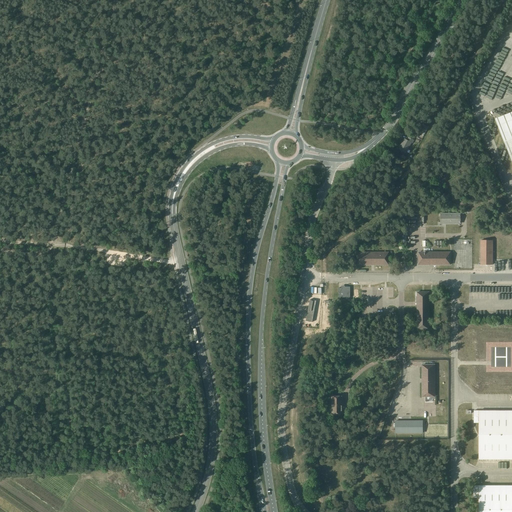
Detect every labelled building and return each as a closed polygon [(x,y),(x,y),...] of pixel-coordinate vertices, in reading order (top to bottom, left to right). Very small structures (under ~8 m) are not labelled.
[(511,112),(495,119),(511,161),(511,112)] [(404,139),(398,149),(406,153),(411,143),(412,143),(414,140),(408,137),(407,140),(404,139)] [(460,223),(460,214),(448,214),(448,213),(446,213),(446,214),(440,214),(439,216),(441,216),(441,224),(460,223)] [(480,258),(480,264),(485,264),(487,264),(492,264),(493,240),(480,240),(480,258)] [(357,252),(357,265),(371,265),(374,265),(389,265),(389,252),(357,252)] [(419,252),(419,265),(433,264),(436,264),(450,264),(450,252),(426,252),(425,252),(419,252)] [(338,297),(350,297),(350,287),(341,287),(341,288),(338,288),(338,297)] [(429,292),(417,292),(417,330),(430,330),(430,295),(433,295),(433,293),(430,293),(429,292)] [(316,301),(312,300),(310,299),(306,321),(308,321),(312,322),(316,301)] [(422,383),(422,397),(435,397),(434,365),(422,365),(422,379),(422,383)] [(331,415),(343,415),(343,396),(331,396),(331,415)] [(474,410),(474,423),(479,423),(479,434),(479,459),(511,459),(511,410),(479,410),(474,410)] [(396,423),(396,427),(396,433),(422,433),(422,421),(411,421),(408,421),(396,421),(396,423)] [(473,485),(473,498),(478,498),(478,509),(477,511),(511,511),(511,485),(479,485),(473,485)]
